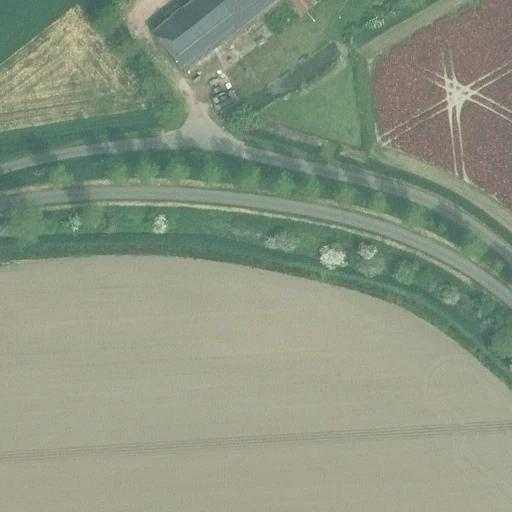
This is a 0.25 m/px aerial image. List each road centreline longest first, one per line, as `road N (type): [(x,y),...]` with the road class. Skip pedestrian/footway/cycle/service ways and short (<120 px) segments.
road 1 (unclassified): [(511,252),(427,197),(198,142),(122,145),(0,171)]
road 2 (unclassified): [(0,198),(125,186),(265,199),(385,224),(462,260),(511,297)]
